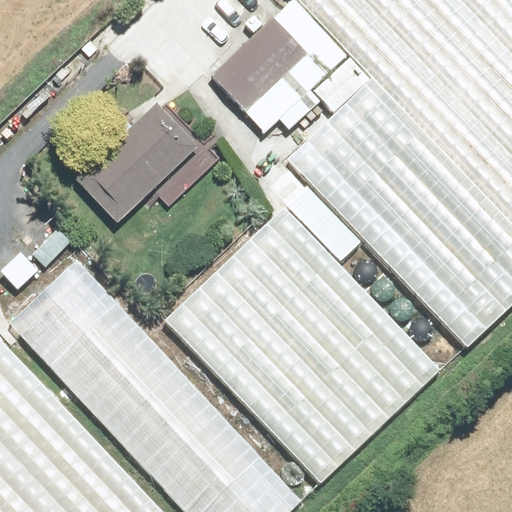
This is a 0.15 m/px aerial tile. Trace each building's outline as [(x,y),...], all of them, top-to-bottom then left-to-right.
[(511,0),(289,0),(371,88),(291,161),(469,354),(511,315),(511,0)] [(79,190),(117,230),(165,185),(194,191),(214,171),(160,114),(79,190)] [(316,204),(293,182),(277,199),(300,221),(316,204)] [(287,220),(170,332),(325,494),(443,382),(287,220)] [(38,277),(21,259),(1,279),(18,297),(38,277)] [(74,259),(5,324),(182,511),(296,511),(306,504),(74,259)] [(0,511),(161,511),(0,341),(0,511)]
